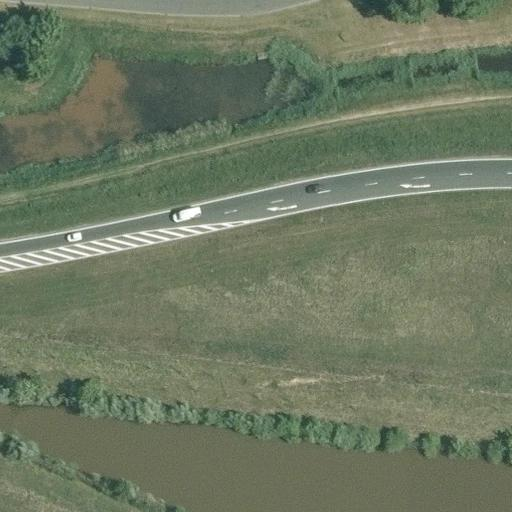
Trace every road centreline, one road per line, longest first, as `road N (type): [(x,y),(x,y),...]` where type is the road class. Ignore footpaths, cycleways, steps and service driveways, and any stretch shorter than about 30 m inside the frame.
road 1 (motorway): [(511,165),(374,176),(0,249)]
road 2 (unclassified): [(276,0),(131,0)]
